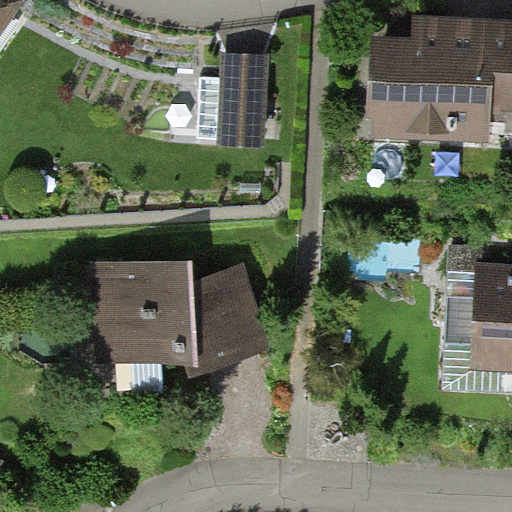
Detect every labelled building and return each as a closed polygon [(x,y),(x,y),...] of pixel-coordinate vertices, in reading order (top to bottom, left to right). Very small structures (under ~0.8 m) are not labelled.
[(0,45),(16,26),(0,13),(0,45)] [(511,133),(511,37),(414,32),(413,55),(375,53),(370,150),(486,156),(487,132),(511,133)] [(264,165),(267,71),(222,70),(219,163),(264,165)] [(191,284),(93,278),(95,385),(190,383),(190,398),(267,361),(242,276),(190,301),(191,284)] [(511,276),(474,276),(471,387),(511,387),(511,276)]
